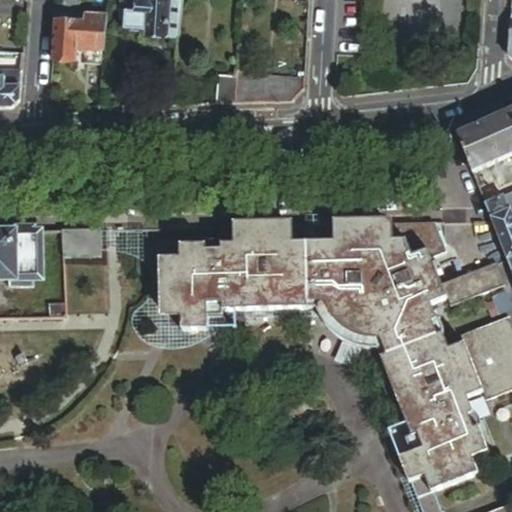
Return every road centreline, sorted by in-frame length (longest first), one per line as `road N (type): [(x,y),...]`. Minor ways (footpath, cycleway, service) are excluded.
road 1 (residential): [(34,136),(317,128)]
road 2 (residential): [(317,128),(447,114),(492,97)]
road 3 (residential): [(34,136),(44,0)]
road 4 (residential): [(317,128),(325,0)]
